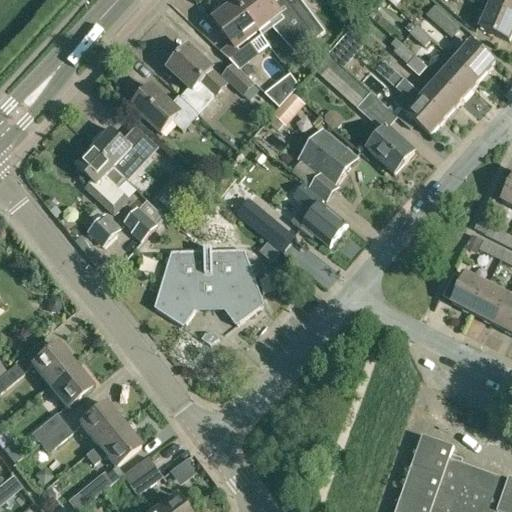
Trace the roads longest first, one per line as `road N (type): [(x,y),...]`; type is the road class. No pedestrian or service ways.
road 1 (residential): [(213,445),(0,184)]
road 2 (residential): [(352,292),(506,124)]
road 3 (residential): [(213,445),(352,292)]
road 4 (residential): [(511,382),(374,314),(352,292)]
road 5 (secondary): [(0,134),(121,0)]
